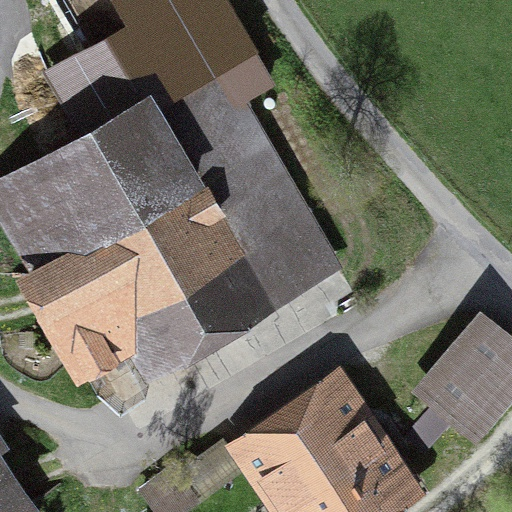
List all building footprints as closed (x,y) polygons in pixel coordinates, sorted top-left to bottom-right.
[(144,331),(158,356),(330,254),(215,58),(0,184),(0,213),(26,278),(78,370),(144,331)] [(511,340),(484,317),(426,386),(472,426),(511,379),(511,340)] [(335,380),(243,443),(290,511),(355,511),(403,480),(335,380)] [(0,440),(0,511),(1,511),(25,497),(0,459),(0,444),(2,443),(0,440)] [(170,464),(142,485),(161,511),(173,511),(194,496),(170,464)]
